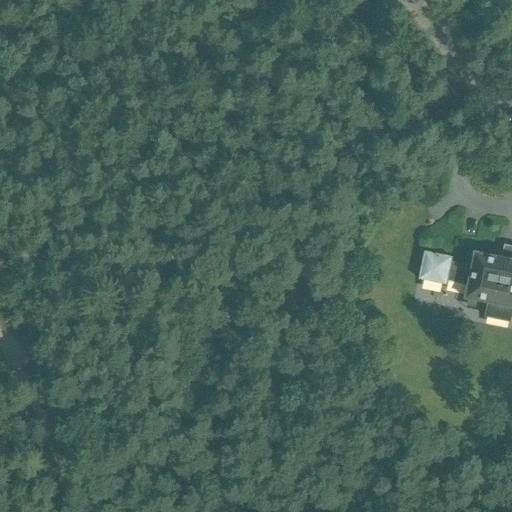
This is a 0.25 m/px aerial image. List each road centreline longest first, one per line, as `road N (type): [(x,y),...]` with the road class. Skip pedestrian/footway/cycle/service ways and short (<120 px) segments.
road 1 (track): [(66,511),(0,357)]
road 2 (unclassified): [(511,99),(407,0)]
